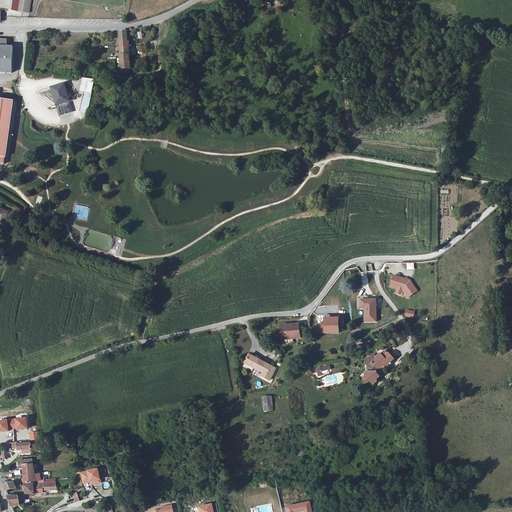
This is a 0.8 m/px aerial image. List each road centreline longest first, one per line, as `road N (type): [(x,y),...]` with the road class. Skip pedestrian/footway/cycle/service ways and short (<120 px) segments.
road 1 (residential): [(0,390),(119,347),(308,309),(342,267),(438,253),(511,192)]
road 2 (unclassified): [(0,28),(121,27),(195,0)]
